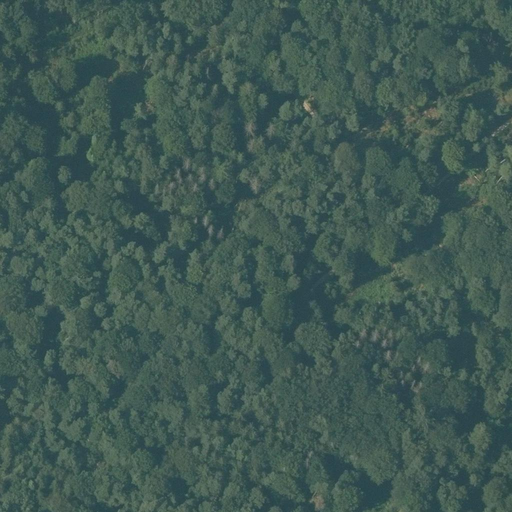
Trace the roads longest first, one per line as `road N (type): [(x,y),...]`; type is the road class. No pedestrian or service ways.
road 1 (track): [(396,220),(42,511)]
road 2 (track): [(396,220),(212,0)]
road 3 (track): [(511,360),(396,220)]
road 4 (track): [(511,121),(396,220)]
